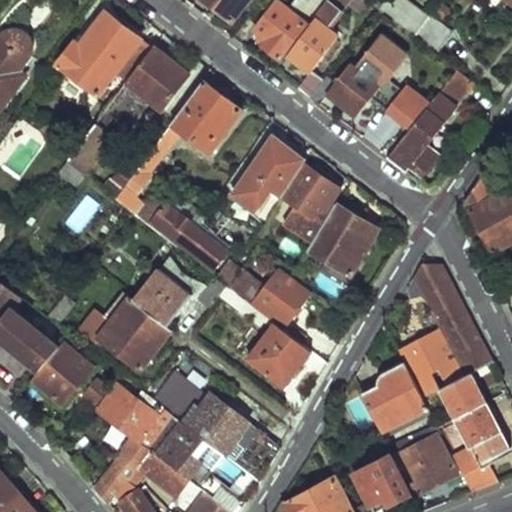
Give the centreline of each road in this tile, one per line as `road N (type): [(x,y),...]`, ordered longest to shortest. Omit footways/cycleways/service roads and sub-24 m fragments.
road 1 (residential): [(158,0),(438,213)]
road 2 (residential): [(261,511),(438,213)]
road 3 (residential): [(511,356),(438,213)]
road 4 (residential): [(99,511),(0,405)]
road 5 (residential): [(438,213),(511,112)]
